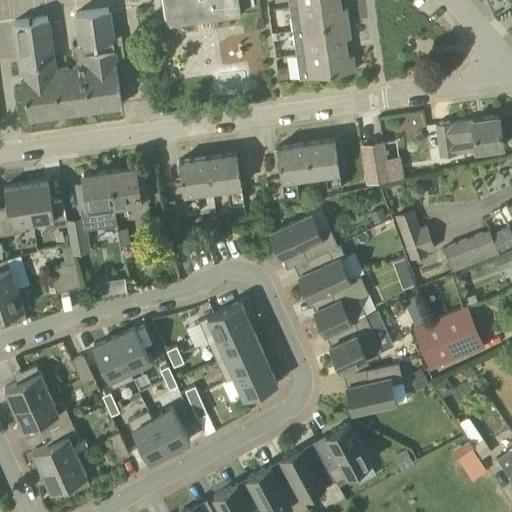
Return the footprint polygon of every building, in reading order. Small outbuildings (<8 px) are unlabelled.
[(162,0),(166,25),(241,15),(238,0),(162,0)] [(293,30),(348,22),(346,7),(341,7),(340,0),(332,0),(289,6),(293,30)] [(28,117),(122,104),(108,7),(76,12),(80,43),(72,44),(74,55),(76,55),(78,66),(55,69),(47,16),(15,21),(28,117)] [(296,54),(347,47),(346,38),(351,37),(348,22),(293,30),(296,54)] [(300,78),(335,73),(355,70),(353,54),(348,55),(347,47),(296,54),(300,78)] [(457,152),(483,149),(503,146),(499,114),(482,117),(482,118),(477,119),(477,118),(472,118),(472,119),(452,121),(436,123),(440,156),(457,153),(457,152)] [(386,139),(388,154),(400,152),(398,137),(386,139)] [(340,170),(338,157),(335,138),(306,142),(311,174),(325,172),(328,190),(342,188),(339,170),(340,170)] [(382,141),(363,144),(368,180),(388,177),(382,141)] [(296,176),(311,174),(306,142),(277,146),(282,178),(284,196),(298,194),(296,176)] [(242,184),(240,171),(237,151),(208,156),(213,188),(227,186),(230,203),(244,201),(241,184),(242,184)] [(198,190),(213,188),(208,156),(179,160),(182,180),(184,192),(187,210),(201,208),(198,190)] [(109,170),(114,205),(148,200),(144,175),(137,176),(135,166),(109,170)] [(114,205),(109,170),(84,173),(85,183),(77,184),(82,218),(67,220),(68,224),(72,253),(90,251),(86,223),(99,222),(97,207),(114,205)] [(52,201),(51,199),(48,179),(27,182),(33,221),(44,219),(45,228),(68,224),(67,220),(64,199),(52,201)] [(21,223),(33,221),(27,182),(4,186),(8,208),(0,208),(0,233),(0,234),(22,231),(21,223)] [(175,199),(166,201),(168,212),(177,211),(175,199)] [(369,212),(374,222),(386,216),(381,207),(369,212)] [(412,208),(395,215),(410,256),(432,248),(424,225),(419,227),(412,208)] [(302,246),(307,257),(337,243),(330,226),(319,231),(311,213),(271,231),(282,255),(302,246)] [(500,247),(511,240),(511,236),(507,227),(493,235),(500,247)] [(118,230),(120,243),(129,242),(127,228),(118,230)] [(487,230),(444,246),(453,269),(496,253),(487,230)] [(337,243),(307,257),(299,260),(305,272),(299,274),(310,299),(330,289),(350,280),(350,279),(340,258),(346,255),(340,242),(337,243)] [(488,273),(498,270),(511,264),(511,249),(483,260),(488,273)] [(0,292),(18,287),(11,266),(10,266),(8,257),(0,259),(0,292)] [(405,257),(393,261),(397,274),(409,270),(405,257)] [(63,264),(69,289),(81,286),(75,261),(63,264)] [(56,292),(69,289),(63,264),(50,267),(56,292)] [(326,333),(331,331),(366,315),(358,297),(369,292),(360,274),(350,279),(350,280),(330,289),(335,300),(315,309),(326,333)] [(25,308),(18,287),(0,292),(0,315),(2,315),(5,324),(27,317),(24,308),(25,308)] [(409,314),(424,307),(419,294),(403,300),(409,314)] [(199,319),(208,340),(250,321),(241,300),(199,319)] [(431,368),(483,346),(466,305),(414,327),(431,368)] [(378,310),(366,315),(331,331),(336,341),(331,344),(341,368),(393,345),(378,310)] [(259,341),(250,321),(208,340),(217,360),(259,341)] [(114,335),(131,373),(132,373),(152,363),(135,326),(114,335)] [(133,377),(132,373),(131,373),(114,335),(94,345),(113,387),(133,377)] [(268,361),(259,341),(217,360),(226,380),(235,376),(268,361)] [(167,349),(171,357),(180,353),(177,345),(167,349)] [(184,361),(180,353),(171,357),(174,365),(184,361)] [(82,382),(94,376),(83,354),(72,359),(82,382)] [(278,381),(268,361),(235,376),(244,397),(278,381)] [(398,361),(365,368),(368,381),(347,385),(352,411),(396,402),(392,383),(403,380),(398,361)] [(5,387),(14,407),(50,391),(41,371),(40,371),(36,363),(16,372),(19,381),(5,387)] [(161,369),(165,378),(173,375),(169,365),(161,369)] [(407,374),(416,389),(430,381),(421,366),(407,374)] [(178,384),(173,375),(165,378),(170,388),(178,384)] [(189,397),(198,393),(195,385),(185,389),(189,397)] [(50,391),(14,407),(23,427),(43,418),(48,430),(72,419),(62,399),(55,402),(50,391)] [(107,404),(115,401),(111,391),(103,395),(107,404)] [(198,393),(189,397),(198,417),(207,412),(198,393)] [(107,404),(112,414),(120,411),(115,401),(107,404)] [(153,417),(170,449),(190,438),(173,406),(153,417)] [(150,460),(170,449),(153,417),(148,409),(128,419),(150,460)] [(467,417),(459,422),(473,444),(482,458),(491,452),(481,438),(467,417)] [(72,419),(48,430),(53,441),(33,450),(42,470),(78,454),(73,443),(81,440),(72,419)] [(326,434),(329,440),(318,445),(337,479),(370,461),(349,422),(326,434)] [(107,436),(118,459),(130,453),(119,431),(107,436)] [(318,445),(307,451),(304,446),(282,458),(303,497),(337,479),(318,445)] [(394,453),(403,469),(414,463),(406,447),(394,453)] [(511,447),(496,457),(511,480),(511,447)] [(78,454),(42,470),(51,490),(66,484),(69,492),(90,483),(86,475),(87,474),(78,454)] [(282,458),(281,459),(284,464),(273,469),(271,464),(249,476),(268,511),(275,511),(286,507),(288,511),(300,511),(309,507),(303,497),(282,458)] [(268,511),(249,476),(247,477),(250,482),(240,487),(237,482),(214,495),(223,511),(268,511)]
